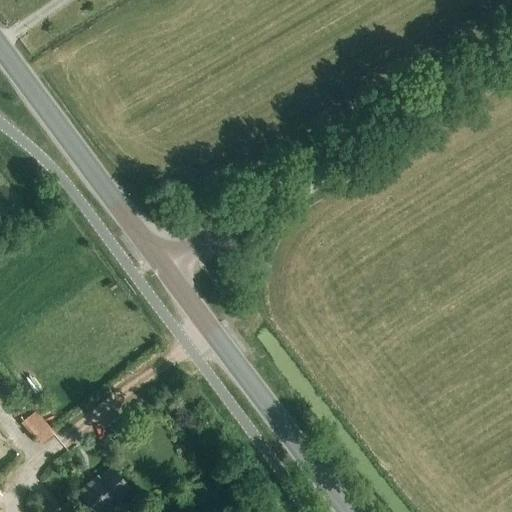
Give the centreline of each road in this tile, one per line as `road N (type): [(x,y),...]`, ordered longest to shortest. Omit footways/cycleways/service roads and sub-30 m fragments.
road 1 (unclassified): [(160,259),(511,49)]
road 2 (secondary): [(346,511),(160,259)]
road 3 (secondary): [(160,259),(0,45)]
